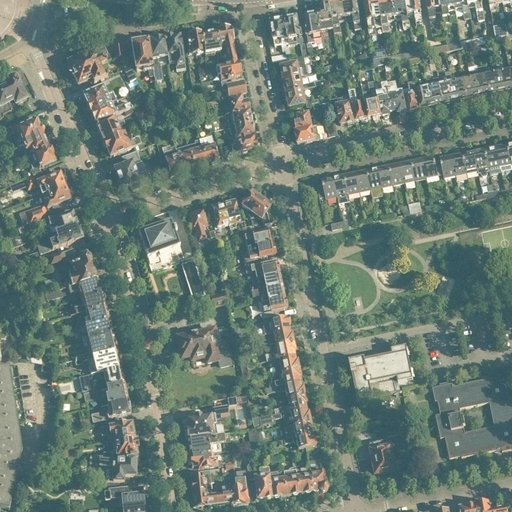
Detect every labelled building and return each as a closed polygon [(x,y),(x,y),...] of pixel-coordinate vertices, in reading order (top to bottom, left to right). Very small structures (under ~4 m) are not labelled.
[(361,30),(356,0),(346,0),(342,1),(346,22),(353,21),(355,32),(361,30)] [(382,27),(379,2),(377,2),(375,0),(371,1),(370,4),(364,4),(370,36),(376,35),(375,29),(382,27)] [(383,0),(383,1),(379,2),(382,27),(384,34),(390,33),(388,23),(395,21),(391,0),(383,0)] [(408,19),(405,0),(391,0),(395,21),(402,20),(404,31),(410,30),(409,19),(408,19)] [(405,0),(408,19),(409,19),(415,18),(417,29),(423,28),(418,0),(405,0)] [(435,15),(442,14),(440,0),(426,0),(430,27),(437,25),(435,15)] [(440,0),(442,14),(444,24),(451,23),(449,13),(456,12),(453,0),(440,0)] [(453,0),(456,12),(457,18),(464,17),(465,21),(471,20),(469,9),(467,0),(453,0)] [(467,0),(469,9),(476,8),(478,19),(478,22),(485,21),(484,18),(481,0),(467,0)] [(488,0),(490,12),(497,11),(498,11),(497,5),(503,4),(502,0),(488,0)] [(511,0),(502,0),(503,4),(504,6),(511,5),(511,9),(511,8),(511,0)] [(346,22),(342,1),(329,3),(333,28),(334,35),(341,34),(339,23),(346,22)] [(321,13),(317,13),(317,15),(321,33),(327,32),(327,29),(333,28),(329,3),(320,4),(321,13)] [(321,33),(317,15),(305,17),(307,31),(306,31),(308,44),(307,45),(308,52),(310,55),(313,55),(311,44),(314,43),(314,41),(322,39),(321,33)] [(297,18),(284,20),(289,47),(298,46),(298,45),(299,45),(301,46),(302,54),(307,53),(305,43),(303,43),(301,32),(300,32),(297,18)] [(291,59),(289,47),(284,20),(271,23),(275,48),(282,46),(283,53),(286,53),(288,60),(291,59)] [(507,26),(493,28),(495,44),(509,41),(508,33),(507,26)] [(220,31),(217,31),(217,33),(220,49),(223,49),(227,66),(238,63),(236,64),(235,61),(237,61),(235,50),(233,51),(232,43),(234,43),(231,29),(227,29),(226,28),(220,29),(220,31)] [(189,42),(187,43),(190,57),(195,56),(195,57),(204,55),(204,54),(201,34),(199,34),(199,33),(194,34),(194,35),(188,36),(189,42)] [(220,49),(217,33),(202,36),(202,34),(201,34),(204,54),(204,55),(205,58),(220,55),(219,54),(220,53),(220,49)] [(164,40),(168,65),(168,66),(175,65),(176,67),(177,74),(185,72),(184,70),(182,52),(180,37),(172,38),(171,36),(166,37),(165,39),(164,39),(164,40)] [(159,66),(168,65),(164,40),(164,39),(148,42),(154,82),(162,81),(159,66)] [(446,41),(447,46),(448,53),(461,51),(460,43),(451,45),(450,40),(446,41)] [(474,41),(460,43),(461,51),(475,48),(474,41)] [(154,83),(154,82),(148,42),(131,45),(133,55),(132,55),(133,63),(134,62),(135,72),(142,71),(142,73),(148,72),(150,83),(154,83)] [(447,46),(434,49),(435,56),(448,53),(447,46)] [(99,67),(107,64),(111,62),(108,56),(104,47),(96,51),(68,64),(74,77),(98,66),(99,67)] [(116,58),(123,57),(121,47),(114,48),(115,54),(116,58)] [(427,50),(414,53),(415,60),(418,60),(421,59),(422,59),(428,58),(427,50)] [(414,53),(400,55),(402,63),(410,61),(415,60),(414,53)] [(400,55),(387,58),(388,66),(390,65),(402,63),(400,55)] [(121,58),(121,60),(125,70),(130,68),(128,58),(121,58)] [(380,59),(373,60),(374,67),(378,67),(378,68),(388,66),(387,58),(380,59)] [(284,81),(301,78),(307,76),(304,59),(291,61),(291,64),(290,65),(288,65),(287,65),(285,67),(281,68),(282,74),(282,78),(284,81)] [(500,60),(495,61),(497,67),(498,72),(502,93),(511,91),(511,80),(510,69),(504,70),(503,66),(501,66),(500,60)] [(227,66),(217,68),(220,83),(235,80),(235,78),(241,77),(238,63),(227,66)] [(110,71),(107,64),(99,67),(98,66),(74,77),(78,86),(85,82),(86,85),(93,82),(94,83),(111,75),(110,72),(110,71)] [(135,81),(130,68),(125,70),(124,70),(130,83),(135,81)] [(502,93),(498,72),(486,74),(491,96),(502,93)] [(446,79),(438,80),(444,105),(456,103),(451,81),(450,78),(449,73),(445,74),(446,79)] [(491,96),(486,74),(474,76),(479,98),(491,96)] [(479,98),(474,76),(463,79),(467,101),(479,98)] [(430,77),(426,78),(428,86),(432,108),(444,105),(438,80),(431,82),(430,77)] [(16,105),(26,100),(25,99),(27,98),(23,90),(21,90),(16,80),(14,78),(11,78),(8,80),(6,82),(7,85),(0,87),(0,120),(1,120),(2,119),(3,118),(3,117),(2,116),(11,112),(9,108),(7,104),(14,101),(16,105)] [(301,78),(284,81),(287,95),(304,91),(326,86),(325,81),(310,84),(308,78),(301,79),(301,78)] [(467,101),(463,79),(451,81),(456,103),(467,101)] [(218,80),(201,84),(202,89),(206,88),(219,85),(218,80)] [(370,93),(363,95),(364,100),(368,121),(372,120),(373,121),(377,120),(378,119),(381,118),(377,95),(375,86),(374,82),(368,84),(370,93)] [(396,83),(388,84),(388,85),(388,91),(393,113),(398,112),(398,115),(400,115),(402,116),(404,116),(406,114),(406,113),(407,113),(402,91),(402,90),(397,91),(396,83)] [(246,91),(244,90),(243,84),(234,86),(234,85),(226,86),(226,84),(219,85),(206,88),(207,93),(215,91),(216,95),(219,94),(220,99),(221,99),(222,101),(227,100),(245,96),(245,95),(246,93),(246,91)] [(381,85),(375,86),(377,95),(381,118),(383,118),(383,119),(385,120),(388,119),(389,118),(389,117),(390,117),(390,114),(393,113),(388,91),(388,85),(388,84),(381,86),(381,85)] [(408,90),(402,91),(407,113),(420,110),(415,89),(414,84),(408,86),(408,90)] [(416,88),(415,89),(420,110),(432,108),(428,86),(416,88)] [(102,87),(82,96),(87,107),(86,109),(87,111),(89,112),(90,114),(116,102),(112,93),(106,96),(102,87)] [(330,104),(329,101),(329,99),(318,101),(312,102),(311,101),(306,102),(304,91),(287,95),(287,96),(286,99),(288,102),(290,109),(294,108),(296,109),(297,108),(300,108),(301,108),(302,106),(306,105),(307,109),(313,108),(330,104)] [(368,121),(364,100),(357,101),(355,91),(348,92),(349,97),(350,98),(351,104),(355,124),(360,123),(362,124),(366,123),(368,121)] [(230,106),(224,107),(226,116),(249,112),(248,109),(249,108),(248,105),(247,105),(245,96),(229,100),(230,106)] [(197,100),(190,102),(191,108),(199,107),(197,100)] [(336,103),(330,104),(332,111),(333,116),(338,115),(341,127),(348,125),(348,127),(354,126),(354,124),(355,124),(351,104),(343,106),(342,100),(336,101),(336,103)] [(116,102),(90,114),(91,116),(90,118),(91,120),(93,121),(95,126),(114,117),(125,113),(132,109),(133,109),(130,103),(119,109),(116,102)] [(330,104),(313,108),(315,115),(332,111),(330,104)] [(226,116),(225,117),(226,122),(228,121),(229,128),(233,127),(233,129),(251,125),(251,124),(252,123),(251,122),(252,121),(251,118),(250,118),(250,116),(249,112),(226,116)] [(292,118),(295,132),(312,128),(309,114),(292,118)] [(114,117),(95,126),(99,134),(99,137),(101,141),(103,142),(103,143),(122,135),(119,128),(123,126),(121,121),(116,123),(114,117)] [(18,124),(4,130),(7,137),(17,133),(19,138),(23,146),(43,137),(43,136),(44,133),(43,130),(40,128),(37,121),(23,127),(21,122),(17,123),(18,124)] [(326,126),(329,139),(337,137),(335,124),(326,126)] [(229,142),(231,142),(254,137),(253,131),(252,127),(252,125),(230,130),(229,130),(230,136),(228,137),(229,142)] [(298,146),(321,141),(320,136),(318,136),(316,128),(312,128),(295,132),(296,140),(295,141),(295,145),(298,146)] [(123,134),(122,135),(103,143),(103,144),(102,146),(104,150),(106,151),(110,159),(141,146),(138,138),(127,143),(123,134)] [(43,137),(23,146),(25,150),(23,151),(27,159),(28,159),(49,150),(50,149),(49,149),(49,148),(50,146),(48,142),(46,142),(43,136),(43,137)] [(257,150),(257,148),(258,147),(257,144),(256,143),(254,137),(231,142),(231,145),(232,146),(231,147),(233,155),(241,153),(243,154),(246,153),(247,152),(257,150)] [(211,165),(211,166),(219,164),(211,138),(199,141),(206,166),(211,165)] [(202,167),(206,166),(199,141),(195,142),(196,144),(188,147),(195,171),(202,169),(202,167)] [(182,173),(176,151),(175,148),(171,149),(171,147),(162,150),(171,178),(178,176),(178,174),(182,173)] [(187,173),(195,171),(188,147),(177,150),(176,148),(175,148),(176,151),(182,173),(187,171),(187,173)] [(511,170),(507,147),(496,149),(501,174),(511,171),(511,170)] [(496,149),(484,151),(489,173),(490,176),(501,174),(496,149)] [(50,150),(49,150),(28,159),(33,171),(31,171),(34,177),(41,174),(40,170),(55,163),(52,157),(54,155),(52,151),(51,150),(50,150)] [(489,173),(484,151),(473,154),(478,173),(478,175),(480,174),(481,176),(483,178),(487,177),(488,175),(488,173),(489,173)] [(124,166),(114,170),(119,182),(117,184),(119,188),(121,188),(122,190),(139,183),(140,187),(139,188),(140,189),(150,185),(150,184),(148,185),(141,164),(142,163),(141,163),(140,163),(136,153),(137,153),(136,152),(135,153),(120,159),(120,160),(122,159),(124,166)] [(466,175),(478,173),(473,154),(462,156),(466,175)] [(466,175),(462,156),(451,158),(455,178),(466,175)] [(455,178),(451,158),(440,161),(440,163),(443,176),(443,177),(444,180),(455,178)] [(422,161),(426,181),(427,184),(439,182),(438,177),(443,176),(440,163),(435,164),(434,159),(422,161)] [(426,181),(422,161),(411,163),(415,183),(426,181)] [(404,185),(415,183),(411,163),(400,166),(404,185)] [(404,185),(400,166),(389,168),(393,188),(404,185)] [(389,168),(377,170),(382,190),(393,188),(389,168)] [(382,190),(377,170),(367,173),(371,192),(372,200),(383,198),(382,190)] [(360,195),(371,192),(367,173),(355,175),(360,195)] [(47,195),(65,188),(64,186),(65,185),(64,181),(62,181),(60,175),(55,176),(54,174),(42,179),(43,182),(37,183),(42,196),(47,195)] [(9,175),(4,177),(8,185),(13,183),(9,175)] [(360,195),(355,175),(344,177),(348,197),(360,195)] [(349,202),(348,197),(344,177),(339,178),(339,177),(335,178),(335,179),(333,180),(337,199),(341,199),(342,203),(349,202)] [(32,178),(20,182),(23,189),(24,193),(28,192),(36,188),(35,184),(32,178)] [(337,199),(333,180),(322,182),(323,186),(325,200),(326,202),(337,199)] [(320,201),(325,200),(323,186),(317,187),(316,183),(320,205),(321,205),(320,201)] [(46,206),(26,213),(30,225),(37,222),(51,217),(48,209),(53,207),(54,210),(62,207),(67,205),(66,202),(70,201),(67,194),(68,193),(67,190),(65,189),(65,188),(47,195),(48,199),(44,200),(46,206)] [(247,214),(250,216),(261,200),(256,196),(256,195),(254,194),(253,194),(251,193),(247,199),(240,200),(242,207),(248,211),(247,213),(247,214)] [(266,203),(261,200),(250,216),(251,220),(253,219),(255,216),(260,220),(261,219),(263,227),(269,226),(269,225),(272,224),(270,216),(267,216),(266,213),(271,207),(269,206),(269,204),(267,203),(266,203)] [(224,206),(223,206),(228,227),(240,224),(244,223),(241,212),(237,213),(234,203),(229,205),(228,204),(225,205),(224,206)] [(217,208),(211,209),(215,222),(213,223),(215,231),(228,227),(223,206),(221,207),(220,206),(218,207),(217,208)] [(203,212),(188,216),(192,232),(197,249),(207,246),(202,229),(208,227),(203,212)] [(51,236),(77,226),(77,225),(78,223),(77,220),(75,219),(73,213),(55,219),(55,218),(42,223),(44,229),(48,228),(51,236)] [(30,225),(28,226),(30,231),(39,228),(37,222),(30,225)] [(179,248),(175,235),(176,235),(174,230),(173,230),(171,222),(157,227),(157,229),(153,230),(152,228),(141,232),(138,233),(141,242),(142,242),(143,245),(142,245),(147,259),(157,256),(159,259),(170,255),(169,252),(179,248)] [(344,230),(342,223),(331,226),(332,232),(344,230)] [(78,228),(77,226),(51,236),(47,237),(50,244),(38,248),(41,256),(83,241),(81,235),(82,234),(80,228),(78,228)] [(257,235),(239,239),(240,245),(244,244),(245,250),(272,244),(272,241),(273,240),(272,237),(270,235),(270,232),(265,233),(264,231),(256,233),(257,235)] [(245,266),(246,266),(250,265),(258,264),(257,260),(275,256),(274,253),(275,251),(275,248),(273,247),(272,244),(245,250),(247,260),(243,261),(245,266)] [(73,250),(49,258),(51,265),(58,263),(65,284),(58,286),(59,291),(97,280),(90,259),(86,255),(81,257),(79,262),(80,264),(79,265),(79,263),(77,264),(75,258),(73,250)] [(26,258),(29,265),(39,261),(37,254),(26,258)] [(193,259),(181,263),(193,298),(205,294),(193,259)] [(277,267),(276,264),(261,267),(261,266),(250,268),(250,265),(246,266),(246,268),(244,268),(245,276),(253,274),(255,281),(256,280),(279,276),(278,273),(279,271),(279,268),(277,267)] [(253,287),(248,288),(249,294),(281,287),(280,282),(282,282),(281,277),(279,277),(279,276),(256,280),(255,281),(252,281),(253,287)] [(99,286),(97,280),(59,291),(40,297),(41,304),(73,294),(75,300),(75,301),(80,299),(81,300),(101,294),(101,293),(100,292),(101,290),(101,287),(99,286)] [(281,287),(249,294),(251,300),(259,298),(260,304),(263,303),(284,299),(284,297),(285,297),(284,292),(283,292),(281,287)] [(77,308),(65,311),(67,318),(80,315),(105,308),(104,303),(105,301),(104,298),(102,297),(101,295),(101,294),(81,300),(81,301),(76,302),(77,308)] [(226,299),(224,294),(209,298),(212,310),(228,305),(226,299)] [(260,304),(257,305),(260,316),(286,311),(286,308),(287,306),(286,303),(285,302),(284,299),(263,303),(260,304)] [(80,315),(83,328),(108,321),(105,308),(80,315)] [(270,322),(262,324),(265,336),(289,331),(288,327),(290,326),(288,318),(270,322)] [(83,344),(112,337),(111,330),(112,327),(111,324),(109,323),(108,321),(83,328),(79,329),(82,339),(83,344)] [(220,368),(232,366),(233,368),(234,368),(228,339),(220,341),(219,339),(224,338),(222,329),(198,335),(198,333),(189,335),(189,337),(177,339),(180,350),(178,352),(180,357),(181,358),(182,360),(191,358),(192,362),(206,359),(207,365),(218,362),(217,362),(219,362),(220,368)] [(285,347),(294,345),(292,335),(290,335),(289,331),(254,339),(255,344),(269,341),(270,346),(275,345),(275,347),(284,345),(285,347)] [(114,343),(112,337),(83,344),(84,349),(87,359),(92,357),(116,352),(116,351),(117,348),(116,345),(114,343)] [(274,355),(265,356),(267,363),(269,362),(295,357),(294,353),(295,352),(294,345),(285,347),(284,345),(275,347),(277,356),(275,356),(274,355)] [(352,375),(358,402),(396,395),(397,394),(394,380),(397,380),(398,384),(413,381),(407,348),(391,351),(392,356),(365,361),(365,360),(349,363),(350,364),(352,375)] [(116,352),(92,357),(93,359),(87,361),(91,376),(120,369),(120,368),(121,367),(120,361),(118,361),(116,352)] [(247,367),(244,354),(238,355),(241,368),(247,367)] [(30,358),(31,364),(42,366),(40,355),(30,358)] [(295,357),(269,362),(270,367),(279,365),(281,373),(281,375),(290,373),(290,371),(299,369),(299,368),(301,367),(300,362),(297,362),(297,361),(296,361),(295,357)] [(43,373),(53,374),(54,368),(42,366),(41,372),(43,373)] [(0,508),(9,511),(21,455),(22,451),(9,367),(0,368),(0,508)] [(107,388),(124,384),(123,381),(124,379),(124,376),(121,375),(120,369),(91,376),(80,378),(83,393),(93,391),(91,382),(105,379),(107,388)] [(280,382),(274,384),(275,388),(300,383),(299,379),(301,378),(299,371),(299,369),(290,371),(290,373),(281,375),(283,381),(280,381),(280,382)] [(511,398),(509,399),(505,378),(497,380),(493,381),(493,379),(459,386),(457,387),(457,388),(453,389),(452,385),(432,389),(435,403),(438,403),(440,416),(436,417),(440,440),(445,439),(450,461),(461,458),(462,459),(498,452),(498,451),(501,450),(502,453),(511,451),(511,398)] [(296,399),(305,397),(303,387),(301,387),(300,383),(275,388),(269,390),(266,390),(267,395),(281,392),(281,393),(285,392),(286,399),(295,397),(296,399)] [(124,384),(107,388),(107,390),(84,395),(86,403),(100,400),(101,407),(107,406),(127,402),(124,384)] [(274,416),(306,409),(305,405),(307,404),(305,397),(296,399),(295,397),(286,399),(288,408),(280,410),(274,411),(274,416)] [(127,402),(107,406),(109,413),(92,417),(93,424),(111,420),(118,418),(130,416),(129,410),(130,408),(129,404),(127,403),(127,402)] [(187,430),(185,430),(187,441),(220,436),(218,421),(221,421),(220,416),(228,415),(227,407),(213,409),(214,417),(201,419),(201,417),(194,418),(194,420),(185,421),(187,430)] [(274,416),(252,421),(253,427),(259,426),(260,427),(273,424),(273,422),(282,420),(283,426),(285,426),(292,424),(292,425),(301,423),(301,425),(310,423),(310,421),(308,413),(307,413),(306,409),(274,416)] [(92,427),(90,420),(80,422),(82,429),(92,427)] [(403,434),(401,421),(385,425),(387,438),(403,434)] [(285,428),(284,430),(286,440),(311,435),(311,431),(312,430),(310,423),(301,425),(301,423),(292,425),(293,427),(285,428)] [(109,444),(134,440),(134,439),(136,438),(135,432),(133,432),(132,424),(101,429),(102,437),(108,436),(109,444)] [(188,449),(186,451),(187,455),(189,456),(189,458),(211,454),(211,455),(221,454),(220,446),(230,444),(229,435),(220,436),(187,441),(188,449)] [(286,440),(277,442),(278,446),(278,448),(292,445),(293,446),(296,445),(298,451),(301,450),(304,449),(305,453),(306,455),(314,454),(312,448),(316,447),(314,439),(312,439),(311,435),(286,440)] [(134,441),(134,440),(109,444),(106,444),(108,453),(108,456),(104,456),(104,460),(118,460),(118,458),(120,457),(121,458),(127,457),(127,458),(137,457),(136,449),(137,449),(136,441),(134,441)] [(369,444),(376,476),(396,471),(391,447),(390,447),(389,440),(369,444)] [(51,452),(50,458),(66,459),(65,450),(51,452)] [(190,459),(188,461),(188,464),(190,465),(191,466),(192,469),(201,468),(201,470),(217,468),(216,463),(212,463),(211,455),(211,454),(189,458),(190,459)] [(89,460),(89,467),(100,467),(100,469),(105,469),(105,471),(93,471),(92,483),(104,484),(112,484),(117,485),(124,485),(124,478),(129,479),(135,479),(136,468),(138,467),(138,462),(137,461),(136,461),(136,459),(117,462),(102,462),(102,460),(89,460)] [(264,500),(286,497),(282,474),(281,474),(281,473),(269,475),(268,469),(253,472),(251,460),(247,468),(249,481),(254,480),(255,489),(256,500),(257,500),(257,501),(258,501),(259,501),(263,501),(264,500)] [(320,465),(308,467),(309,470),(312,493),(313,493),(315,494),(317,493),(318,492),(319,492),(322,494),(326,493),(328,490),(327,486),(325,485),(323,474),(322,474),(322,472),(321,472),(320,465)] [(284,479),(283,479),(286,497),(293,496),(294,497),(296,496),(297,495),(299,495),(295,472),(295,468),(288,472),(283,473),(284,479)] [(222,494),(221,489),(210,491),(209,486),(213,486),(212,478),(220,477),(220,475),(224,475),(223,470),(192,474),(193,476),(190,476),(193,507),(191,507),(191,509),(200,508),(205,507),(207,507),(207,506),(206,496),(222,494)] [(295,472),(299,495),(305,494),(310,493),(312,493),(309,470),(295,472)] [(236,493),(230,494),(231,504),(231,506),(249,504),(249,503),(248,503),(246,489),(245,481),(244,479),(234,480),(234,482),(235,488),(236,493)] [(117,485),(112,484),(104,484),(106,501),(119,500),(120,508),(123,508),(143,506),(143,505),(143,503),(143,500),(142,498),(141,491),(127,493),(126,492),(120,492),(118,491),(117,485)] [(206,496),(207,506),(231,504),(230,494),(236,493),(235,488),(221,489),(222,494),(206,496)] [(489,503),(476,506),(477,511),(505,511),(505,508),(499,509),(499,508),(496,509),(492,510),(491,508),(490,508),(489,504),(489,503)]
